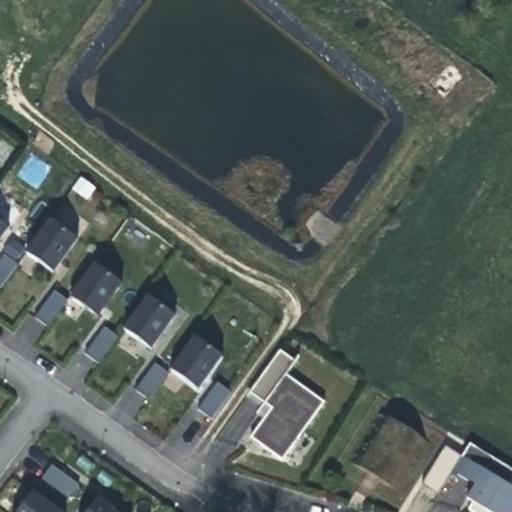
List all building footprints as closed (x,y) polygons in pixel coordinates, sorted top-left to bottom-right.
[(16,176),(38,189),(51,166),(29,153),(16,176)] [(79,176),(71,191),(89,200),(96,185),(79,176)] [(0,241),(11,227),(0,218),(0,241)] [(79,238),(52,218),(27,252),(43,263),(54,272),(79,238)] [(0,287),(18,264),(4,254),(0,259),(0,287)] [(123,283),(95,263),(71,297),(91,311),(99,316),(123,283)] [(68,301),(55,290),(35,316),(49,327),(68,301)] [(176,315),(149,295),(124,329),(139,340),(152,349),(176,315)] [(86,353),(99,363),(118,337),(105,327),(86,353)] [(223,356),(196,336),(171,370),(186,381),(198,390),(223,356)] [(249,392),(265,404),(286,374),(295,361),(279,349),(249,392)] [(135,390),(149,400),(168,373),(154,364),(135,390)] [(324,401),(286,374),(265,404),(270,408),(261,421),(250,437),(283,460),(324,401)] [(210,420),(230,394),(216,384),(197,410),(210,420)] [(428,446),(374,414),(348,457),(402,490),(428,446)] [(511,511),(511,486),(508,485),(511,477),(511,469),(469,442),(452,470),(474,484),(466,498),(472,502),(468,508),(473,511),(511,511)] [(54,467),(44,481),(71,500),(81,486),(54,467)] [(59,511),(35,494),(26,506),(21,511),(59,511)] [(91,511),(117,511),(109,506),(100,500),(91,511)]
